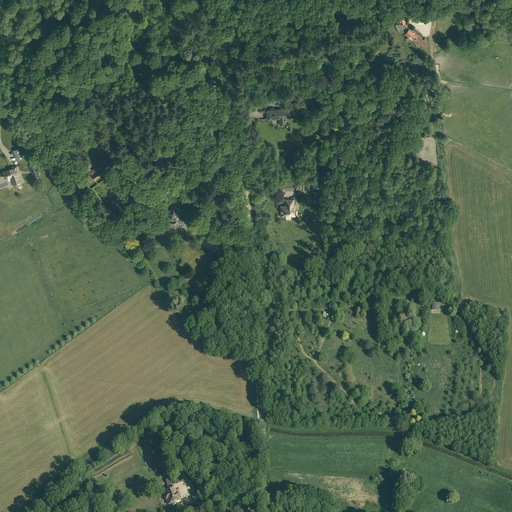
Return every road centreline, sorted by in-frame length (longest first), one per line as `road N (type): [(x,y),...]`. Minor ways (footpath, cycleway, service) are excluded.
road 1 (unknown): [(511,473),(409,432),(299,429),(172,406),(72,464),(19,511)]
road 2 (track): [(269,511),(256,264),(224,51)]
road 3 (track): [(8,105),(224,51)]
road 4 (track): [(428,0),(224,51)]
road 5 (track): [(258,310),(333,310),(376,297),(421,296)]
